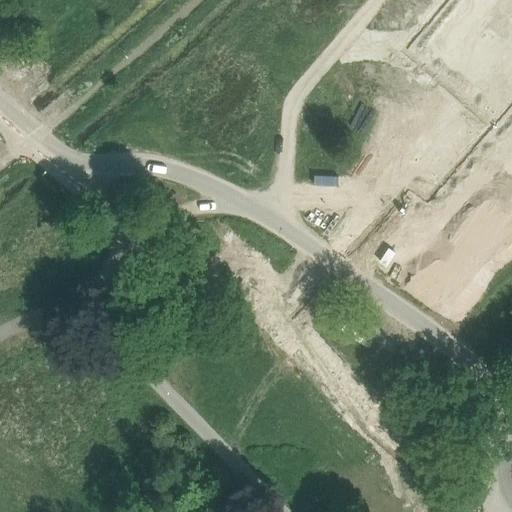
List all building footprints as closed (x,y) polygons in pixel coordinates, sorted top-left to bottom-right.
[(396,62),(366,97),(387,115),(417,80),(396,62)] [(417,80),(387,115),(408,134),(439,99),(417,80)] [(511,128),(503,139),(511,147),(511,128)] [(511,147),(503,139),(487,157),(511,179),(511,147)] [(511,179),(487,157),(471,175),(510,209),(511,206),(511,179)] [(471,175),(455,194),(487,221),(494,227),(510,209),(471,175)] [(455,194),(440,212),(471,239),(487,221),(455,194)]
